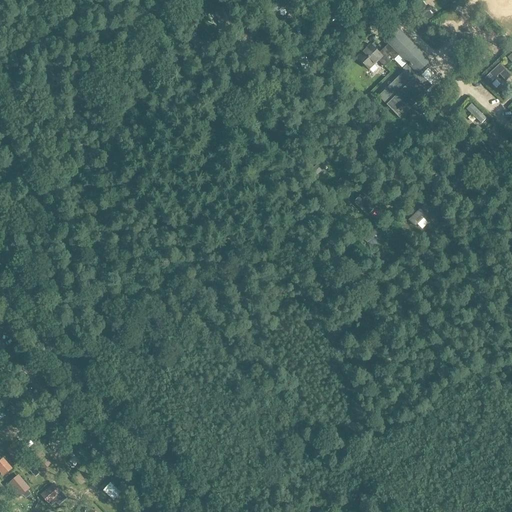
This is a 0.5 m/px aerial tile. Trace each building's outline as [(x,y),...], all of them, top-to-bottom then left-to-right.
[(273,14),(286,9),(288,14),(294,12),(296,17),(302,15),(299,9),(295,10),(291,0),(276,0),(269,2),(273,14)] [(423,0),(413,7),(424,22),(434,15),(430,10),(432,9),(428,4),(427,5),(423,0)] [(212,11),(219,21),(218,22),(220,26),(222,25),(224,29),(232,23),(220,5),(212,11)] [(372,13),(366,19),(362,23),(368,29),(373,24),(379,30),(384,25),(372,13)] [(256,30),(252,25),(239,36),(244,41),(256,30)] [(400,29),(387,41),(390,44),(388,45),(398,55),(399,54),(399,55),(407,63),(408,64),(418,74),(420,72),(423,69),(430,62),(431,61),(430,60),(400,29)] [(186,37),(203,50),(207,44),(190,32),(186,37)] [(382,57),(378,61),(385,67),(398,55),(388,45),(379,54),(382,57)] [(371,46),(358,58),(369,70),(378,61),(382,57),(379,54),(371,46)] [(295,54),(307,75),(313,71),(311,66),(302,51),(295,54)] [(511,76),(499,63),(484,78),(490,84),(499,74),(506,81),(511,76)] [(405,70),(378,96),(400,118),(428,91),(427,91),(432,86),(422,74),(425,71),(423,69),(420,72),(418,74),(408,64),(403,68),(405,70)] [(246,91),(252,85),(238,71),(232,76),(246,91)] [(433,97),(419,111),(424,116),(438,102),(433,97)] [(486,118),(471,104),(466,109),(481,123),(486,118)] [(282,114),(276,121),(294,137),(299,130),(282,114)] [(459,139),(459,143),(456,146),(461,151),(466,146),(470,150),(476,144),(461,129),(455,135),(459,139)] [(488,132),(482,135),(494,155),(501,150),(488,132)] [(320,164),(333,180),(340,174),(339,174),(327,158),(320,164)] [(462,169),(446,186),(452,192),(468,175),(462,169)] [(363,194),(355,202),(368,216),(377,207),(363,194)] [(424,226),(429,232),(442,219),(437,214),(424,226)] [(34,435),(40,444),(48,438),(42,429),(34,435)] [(15,443),(7,450),(16,460),(24,453),(15,443)] [(41,450),(29,460),(34,465),(40,473),(41,473),(52,464),(41,450)] [(4,458),(0,461),(0,469),(5,475),(13,468),(4,458)] [(18,475),(9,483),(21,496),(23,495),(28,491),(30,489),(18,475)] [(54,483),(41,494),(48,503),(62,492),(54,483)]
